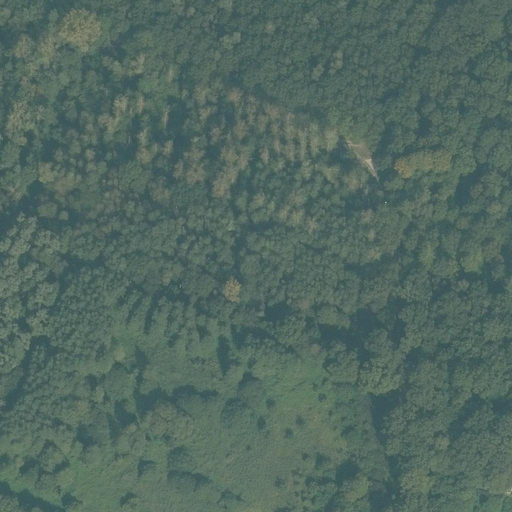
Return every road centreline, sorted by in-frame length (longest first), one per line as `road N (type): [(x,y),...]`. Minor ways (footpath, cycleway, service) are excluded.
road 1 (unclassified): [(400,511),(407,430),(393,249),(364,170),(327,137),(13,0)]
road 2 (track): [(455,61),(364,170)]
